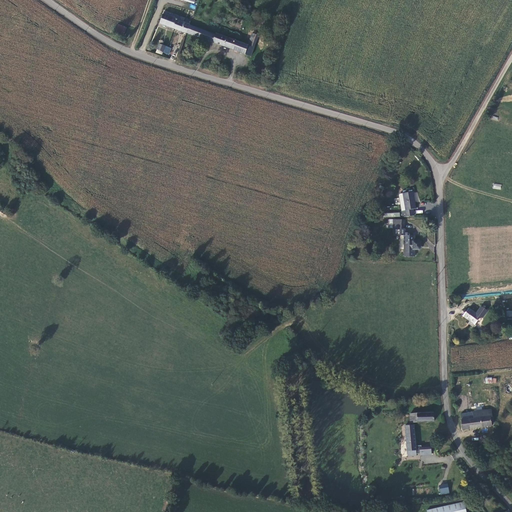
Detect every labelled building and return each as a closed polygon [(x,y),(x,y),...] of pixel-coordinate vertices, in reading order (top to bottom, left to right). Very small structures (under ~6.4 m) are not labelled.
[(164,17),(161,25),(175,30),(177,23),(178,22),(172,20),(169,19),(164,17)] [(187,35),(190,27),(184,25),(177,23),(175,30),(187,35)] [(190,27),(187,35),(246,57),(249,49),(190,27)] [(120,29),(117,39),(123,41),(126,30),(120,29)] [(162,55),(163,53),(169,55),(171,48),(159,43),(155,52),(162,55)] [(249,49),(246,57),(251,59),(254,51),(249,49)] [(402,192),(404,209),(401,209),(402,216),(413,214),(412,208),(415,208),(413,191),(402,192)] [(393,219),(393,227),(404,228),(404,219),(393,219)] [(401,235),(401,249),(405,250),(405,257),(415,257),(416,251),(420,251),(420,250),(420,247),(421,247),(421,243),(420,241),(415,241),(415,236),(411,236),(407,236),(401,235)] [(471,323),(474,324),(479,314),(467,308),(462,318),(471,323)] [(489,415),(490,415),(491,409),(473,410),(473,411),(473,416),(462,417),(462,427),(490,426),(489,415)] [(410,410),(410,420),(434,419),(434,410),(410,410)] [(404,420),(407,449),(417,448),(414,423),(409,423),(408,420),(404,420)] [(408,458),(418,457),(417,448),(407,449),(408,458)] [(440,495),(449,493),(448,484),(439,485),(440,495)] [(468,511),(464,500),(428,511),(468,511)]
